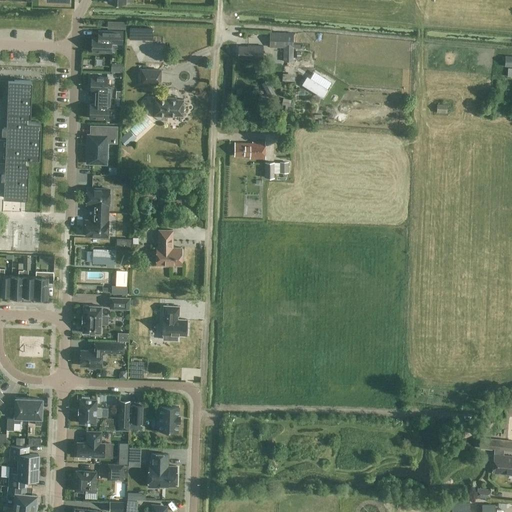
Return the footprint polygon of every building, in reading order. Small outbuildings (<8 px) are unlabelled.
[(151,39),(151,28),(130,27),(129,39),(151,39)] [(98,30),(98,38),(92,37),(91,51),(111,52),(111,43),(122,44),(123,31),(98,30)] [(270,33),(269,47),(283,47),(283,62),(292,62),(293,33),(270,33)] [(262,60),(263,46),(247,45),(247,46),(238,46),(238,59),(262,60)] [(284,85),(297,81),(294,68),(280,72),(284,85)] [(141,83),(158,84),(159,70),(141,69),(141,83)] [(100,97),(112,98),(112,86),(107,86),(107,77),(90,76),(90,90),(100,91),(100,97)] [(307,76),(302,84),(323,97),(328,89),(307,76)] [(29,117),(30,81),(8,80),(6,128),(2,128),(1,134),(6,134),(6,140),(0,139),(0,161),(5,162),(4,173),(1,173),(1,180),(4,180),(3,198),(9,198),(26,199),(27,162),(25,162),(25,158),(35,158),(38,158),(39,122),(36,122),(27,121),(27,117),(29,117)] [(112,98),(100,97),(99,104),(89,104),(89,118),(108,119),(109,110),(114,110),(114,104),(112,104),(112,98)] [(174,115),(183,116),(184,99),(171,99),(171,98),(153,97),(153,116),(174,116),(174,115)] [(436,112),(447,113),(447,104),(437,104),(436,112)] [(138,133),(150,121),(146,116),(134,128),(138,133)] [(118,136),(118,126),(95,126),(95,135),(89,134),(88,163),(97,164),(97,161),(107,161),(108,136),(118,136)] [(129,130),(120,138),(127,145),(136,137),(129,130)] [(252,142),(252,143),(234,143),(234,156),(249,156),(249,159),(265,159),(265,142),(252,142)] [(288,163),(265,163),(265,178),(274,178),(274,173),(288,173),(288,163)] [(115,178),(130,179),(130,170),(115,170),(115,178)] [(159,195),(160,185),(151,184),(150,193),(159,195)] [(93,212),(107,213),(108,204),(109,204),(109,189),(87,188),(86,204),(94,204),(93,212)] [(107,213),(93,212),(93,221),(86,220),(85,236),(108,236),(108,221),(107,221),(107,213)] [(181,265),(181,247),(171,247),(171,242),(172,242),(172,230),(158,229),(158,247),(156,247),(156,265),(181,265)] [(0,294),(10,295),(11,276),(12,275),(4,275),(4,269),(0,268),(0,294)] [(22,296),(23,296),(34,296),(35,277),(35,276),(28,276),(28,270),(23,269),(23,270),(22,296)] [(23,297),(23,296),(22,296),(23,270),(18,270),(18,276),(11,276),(10,295),(10,296),(23,297)] [(88,271),(88,279),(106,278),(106,270),(88,271)] [(42,277),(35,277),(34,296),(34,297),(46,298),(48,271),(42,271),(42,277)] [(127,285),(112,285),(111,293),(127,294),(127,285)] [(130,309),(130,298),(110,297),(110,308),(130,309)] [(84,305),(83,305),(83,306),(83,315),(82,315),(81,323),(83,323),(82,332),(82,333),(83,333),(92,333),(91,335),(98,335),(98,333),(100,333),(101,333),(101,332),(100,332),(101,324),(107,324),(108,316),(101,315),(101,307),(102,307),(102,306),(101,306),(84,306),(84,305)] [(178,315),(179,306),(163,305),(163,315),(164,315),(164,318),(162,318),(162,334),(169,335),(169,340),(177,340),(177,335),(186,335),(187,319),(177,319),(177,315),(178,315)] [(117,316),(117,323),(130,322),(129,315),(117,316)] [(118,353),(118,343),(106,342),(106,352),(118,353)] [(170,361),(185,361),(184,348),(170,349),(170,361)] [(101,367),(102,350),(89,350),(81,350),(80,365),(88,366),(88,367),(101,367)] [(79,414),(79,423),(95,424),(96,416),(100,416),(101,407),(96,407),(96,400),(89,399),(89,397),(82,396),(82,399),(80,399),(80,408),(78,408),(78,414),(79,414)] [(28,417),(29,398),(16,398),(15,416),(13,416),(13,418),(7,418),(6,430),(13,430),(14,423),(20,423),(20,417),(28,417)] [(42,399),(29,398),(28,417),(35,417),(35,425),(41,425),(42,399)] [(128,430),(129,413),(129,401),(119,401),(118,429),(128,430)] [(143,402),(142,419),(156,419),(157,402),(143,402)] [(141,423),(142,405),(132,405),(132,423),(141,423)] [(159,430),(178,431),(178,422),(179,422),(179,415),(178,415),(179,407),(160,406),(159,430)] [(101,443),(101,432),(87,431),(87,439),(88,439),(88,443),(77,442),(76,456),(78,456),(78,459),(90,459),(90,456),(104,457),(104,443),(101,443)] [(479,448),(483,448),(495,449),(494,454),(492,472),(508,474),(509,473),(511,473),(511,457),(510,457),(510,456),(502,455),(503,450),(511,451),(511,441),(480,438),(479,448)] [(119,442),(118,462),(126,463),(127,443),(119,442)] [(10,446),(9,466),(38,467),(38,462),(40,462),(40,456),(39,456),(39,454),(26,454),(26,447),(29,447),(29,446),(10,446)] [(149,466),(148,487),(163,487),(163,485),(176,485),(177,466),(166,466),(166,463),(168,463),(168,454),(151,454),(151,466),(149,466)] [(128,465),(123,465),(108,464),(107,479),(123,480),(123,477),(127,477),(128,465)] [(38,467),(9,466),(9,486),(27,486),(25,485),(25,479),(38,479),(38,477),(39,477),(40,471),(38,471),(38,467)] [(76,471),(75,491),(95,491),(96,471),(76,471)] [(15,500),(14,506),(37,508),(38,500),(36,499),(37,495),(22,494),(22,487),(27,487),(27,486),(9,486),(8,486),(6,499),(15,500)] [(488,498),(489,490),(477,488),(476,496),(488,498)] [(167,511),(182,511),(183,500),(167,500),(167,511)] [(109,501),(109,511),(123,511),(123,502),(109,501)] [(469,511),(470,503),(452,503),(451,511),(469,511)]
